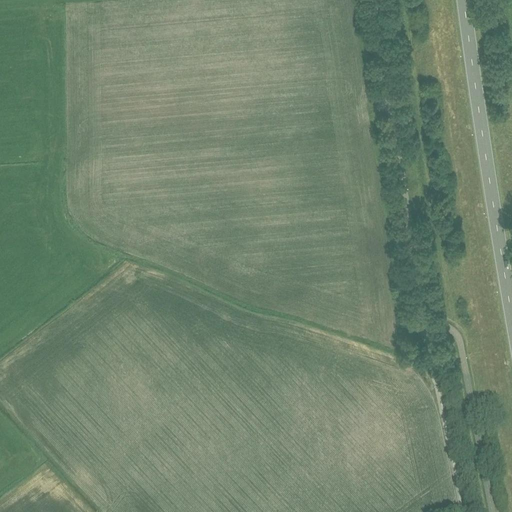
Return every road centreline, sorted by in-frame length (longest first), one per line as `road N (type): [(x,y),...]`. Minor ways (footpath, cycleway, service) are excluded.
road 1 (unclassified): [(436,386),(377,0)]
road 2 (primary): [(511,319),(464,0)]
